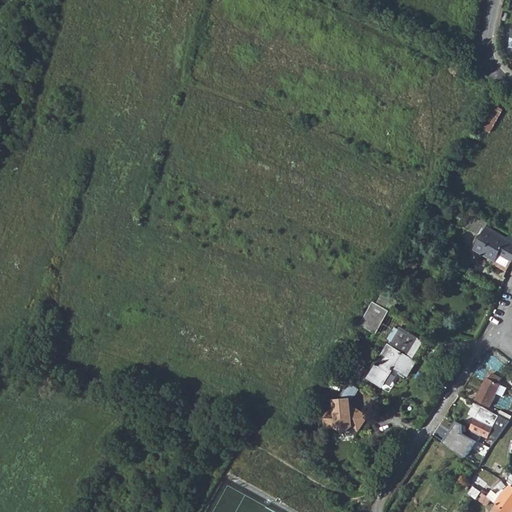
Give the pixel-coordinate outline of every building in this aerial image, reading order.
[(494,131),(503,108),(492,103),(483,127),(494,131)] [(486,229),(505,240),(507,238),(487,226),(486,229)] [(499,254),(511,261),(511,233),(510,232),(507,238),(505,240),(486,229),(474,249),(495,261),(499,254)] [(403,269),(408,272),(418,253),(413,250),(403,269)] [(408,272),(412,274),(422,255),(418,253),(408,272)] [(376,332),(389,310),(372,301),(359,323),(376,332)] [(407,375),(416,362),(407,356),(419,338),(400,326),(383,353),(387,356),(380,367),(376,365),(369,376),(389,389),(401,371),(407,375)] [(407,356),(416,362),(427,343),(419,338),(407,356)] [(475,399),(489,406),(496,394),(502,396),(507,387),(499,383),(501,377),(492,373),(489,378),(486,377),(475,399)] [(350,396),(332,399),(334,409),(323,411),(325,428),(335,427),(343,432),(351,427),(359,431),(369,416),(351,404),(350,396)] [(470,413),(476,416),(480,408),(474,405),(470,413)] [(495,441),(509,420),(481,407),(480,408),(476,416),(471,428),(473,429),(469,436),(476,440),(478,441),(482,433),(495,441)] [(462,425),(457,422),(450,431),(452,432),(449,435),(448,434),(443,441),(464,457),(476,440),(469,436),(463,433),(462,425)] [(474,458),(480,461),(485,453),(479,449),(474,458)] [(474,486),(481,491),(486,483),(474,474),(469,482),(474,486)] [(493,489),(488,496),(492,499),(498,503),(510,511),(511,511),(511,484),(507,489),(505,487),(498,493),(493,489)] [(469,493),(475,498),(478,494),(482,496),(484,493),(481,491),(474,486),(469,493)] [(487,505),(492,499),(488,496),(484,493),(482,496),(480,500),(487,505)] [(510,511),(498,503),(491,511),(510,511)]
